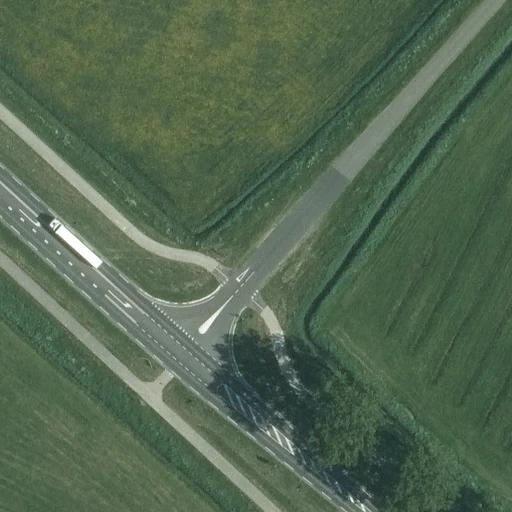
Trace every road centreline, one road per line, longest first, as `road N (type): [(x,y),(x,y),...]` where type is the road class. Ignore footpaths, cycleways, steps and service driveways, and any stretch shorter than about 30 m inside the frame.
road 1 (unclassified): [(240,287),(495,0)]
road 2 (primary): [(181,356),(0,187)]
road 3 (primary): [(357,511),(181,356)]
